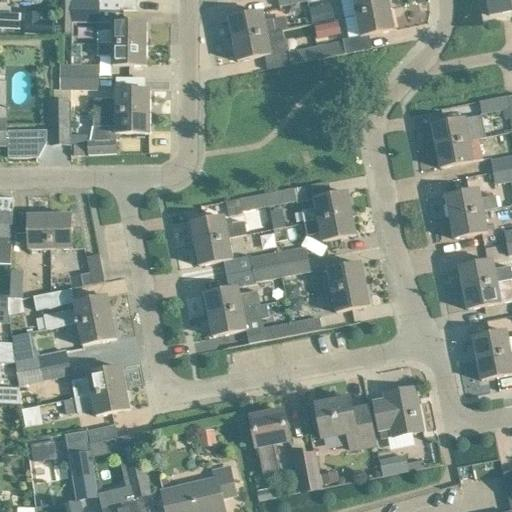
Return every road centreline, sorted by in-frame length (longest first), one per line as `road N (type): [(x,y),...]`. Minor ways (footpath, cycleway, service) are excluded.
road 1 (residential): [(420,345),(175,394),(164,382),(124,176)]
road 2 (residential): [(448,0),(439,35),(378,106),(420,345)]
road 3 (residential): [(124,176),(176,171),(190,155),(191,0)]
road 4 (residential): [(420,345),(439,357),(451,408),(464,422),(511,416)]
road 5 (residential): [(0,175),(124,176)]
